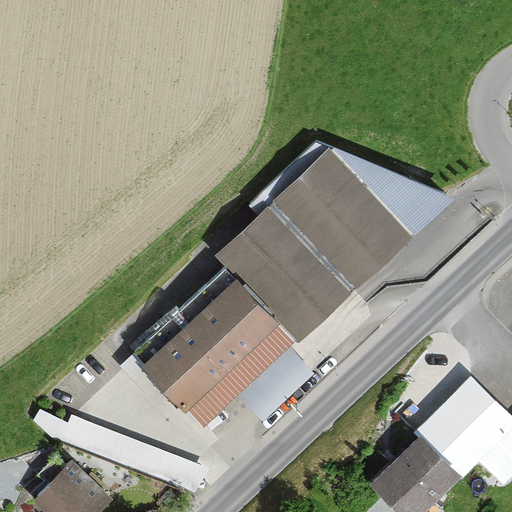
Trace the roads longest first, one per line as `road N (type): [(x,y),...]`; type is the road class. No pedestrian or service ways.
road 1 (secondary): [(219,511),(446,294)]
road 2 (residential): [(511,176),(485,129),(494,89),(511,64)]
